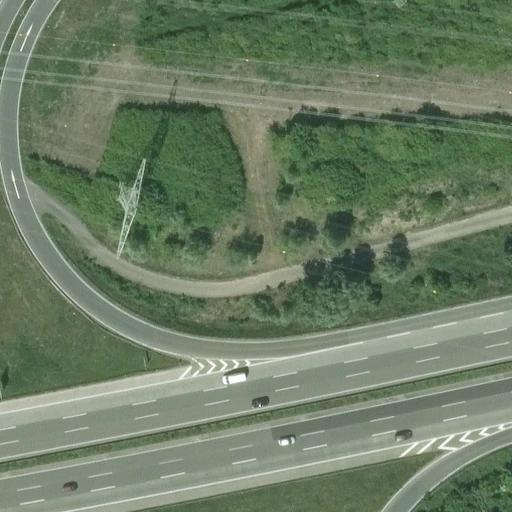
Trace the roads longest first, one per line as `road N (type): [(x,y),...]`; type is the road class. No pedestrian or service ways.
road 1 (motorway): [(367,362),(157,338),(73,287),(20,210),(7,135),(17,66),(49,0)]
road 2 (motorway): [(0,500),(511,395)]
road 3 (motorway): [(367,362),(0,433)]
road 4 (motorway): [(511,330),(367,362)]
road 5 (motorway): [(392,511),(429,474),(511,429)]
